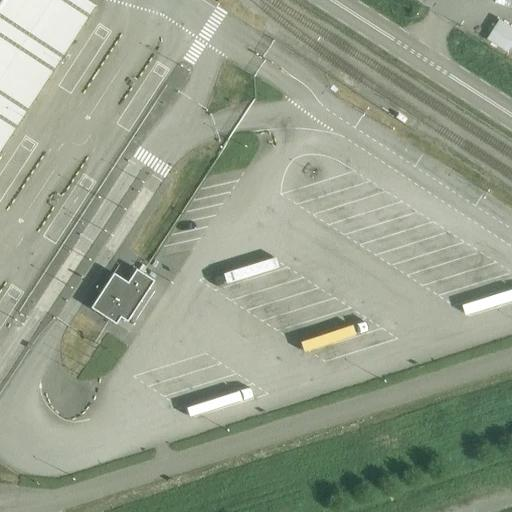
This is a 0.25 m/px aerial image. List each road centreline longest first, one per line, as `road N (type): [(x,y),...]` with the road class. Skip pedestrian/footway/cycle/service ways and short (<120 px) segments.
road 1 (unclassified): [(511,229),(324,106),(267,55)]
road 2 (unclassified): [(511,115),(331,0)]
